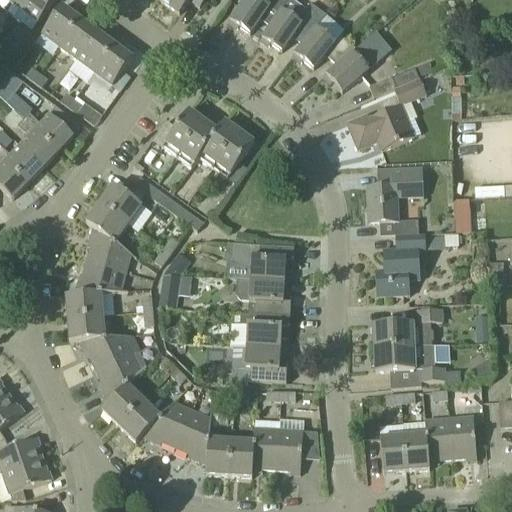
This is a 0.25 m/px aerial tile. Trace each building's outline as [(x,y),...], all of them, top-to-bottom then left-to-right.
[(1,0),(0,2),(0,9),(1,10),(13,20),(20,11),(28,0),(1,0)] [(55,0),(28,0),(13,20),(31,33),(37,24),(47,13),(55,0)] [(161,0),(159,3),(179,17),(189,3),(199,10),(206,0),(161,0)] [(270,29),(285,7),(285,6),(289,0),(288,0),(246,0),(227,26),(232,30),(233,29),(237,31),(238,29),(250,37),(260,23),(270,29)] [(306,12),(289,0),(285,6),(285,7),(270,29),(259,44),(264,48),(265,46),(269,49),(270,47),(281,55),(292,40),(302,47),(317,29),(326,18),(310,6),(306,12)] [(59,50),(80,22),(62,9),(41,37),(59,50)] [(80,22),(59,50),(76,63),(97,35),(80,22)] [(356,52),(339,39),(335,44),(317,29),(302,47),(292,60),(296,64),(297,62),(301,65),(303,64),(313,72),(324,58),(337,68),(354,54),(356,52)] [(93,76),(114,48),(97,35),(76,63),(93,76)] [(337,68),(323,80),(327,84),(328,83),(331,87),(333,86),(342,96),(357,83),(369,73),(369,72),(391,54),(376,35),(356,52),(354,54),(337,68)] [(93,76),(95,78),(111,89),(132,61),(114,48),(93,76)] [(375,101),(398,91),(419,83),(414,71),(393,79),(370,89),(375,101)] [(26,80),(34,86),(40,78),(31,72),(26,80)] [(47,83),(40,78),(34,86),(41,91),(47,83)] [(410,105),(426,98),(420,83),(394,94),(400,110),(369,123),(368,119),(347,127),(358,154),(377,145),(381,155),(400,147),(420,138),(414,122),(417,121),(410,105)] [(73,103),(65,98),(59,106),(67,111),(73,103)] [(67,111),(75,117),(94,130),(102,119),(76,100),(73,103),(67,111)] [(28,140),(19,149),(42,171),(57,156),(23,123),(13,113),(5,122),(15,131),(17,129),(28,140)] [(217,134),(189,114),(162,151),(191,171),(198,162),(217,134)] [(29,116),(23,123),(57,156),(73,140),(50,118),(41,127),(29,116)] [(198,162),(211,171),(227,183),(254,146),(224,125),(217,134),(198,162)] [(19,149),(10,158),(0,148),(0,159),(27,187),(42,171),(19,149)] [(0,191),(12,203),(27,187),(0,159),(0,191)] [(395,239),(418,238),(418,224),(398,224),(397,201),(423,200),(422,172),(397,173),(377,174),(378,189),(366,190),(368,227),(379,227),(380,240),(395,239)] [(148,186),(140,181),(134,189),(142,194),(148,186)] [(142,194),(150,200),(156,192),(148,186),(142,194)] [(99,207),(127,227),(140,208),(113,188),(99,207)] [(150,200),(158,205),(163,198),(156,192),(150,200)] [(171,203),(169,202),(163,198),(158,205),(165,211),(171,203)] [(165,211),(173,217),(179,209),(171,203),(165,211)] [(471,235),(469,204),(454,204),(456,236),(471,235)] [(114,244),(127,227),(99,207),(86,226),(93,231),(114,244)] [(173,217),(181,222),(187,214),(179,209),(173,217)] [(189,228),(195,220),(187,214),(181,222),(189,228)] [(189,228),(191,229),(197,234),(202,226),(195,220),(189,228)] [(86,266),(125,276),(130,257),(114,244),(93,231),(87,250),(90,251),(86,266)] [(424,238),(418,238),(395,239),(396,252),(383,253),(384,274),(375,274),(376,301),(396,299),(409,299),(408,285),(419,284),(418,255),(425,254),(424,238)] [(457,238),(446,238),(446,239),(447,249),(458,249),(457,238)] [(162,253),(170,259),(179,247),(171,242),(162,253)] [(251,261),(250,283),(284,285),(285,274),(292,274),(294,251),(259,249),(258,261),(251,261)] [(162,253),(154,265),(162,271),(170,259),(162,253)] [(180,277),(189,265),(179,257),(165,276),(180,277)] [(125,276),(86,266),(82,280),(79,279),(74,298),(100,296),(120,293),(125,276)] [(165,276),(163,279),(159,304),(177,306),(181,279),(180,279),(180,277),(165,276)] [(248,317),(290,319),(291,297),(284,296),(284,285),(250,283),(236,283),(235,298),(239,303),(249,304),(248,317)] [(100,296),(74,298),(66,299),(68,322),(102,319),(100,296)] [(143,316),(153,316),(151,301),(149,301),(142,302),(143,316)] [(374,352),(428,350),(428,349),(431,349),(431,347),(434,344),(433,336),(430,333),(430,327),(442,326),(441,313),(417,314),(418,327),(413,327),(413,326),(373,328),(374,352)] [(143,316),(144,331),(154,330),(153,316),(143,316)] [(247,328),(246,350),(280,352),(281,341),(288,341),(290,319),(248,317),(241,316),(240,328),(247,328)] [(104,340),(102,319),(68,322),(70,345),(78,345),(104,340)] [(488,335),(477,336),(477,347),(488,346),(488,335)] [(140,355),(132,339),(124,339),(104,340),(78,345),(87,363),(90,361),(96,375),(140,355)] [(246,350),(233,349),(232,378),(221,378),(221,389),(247,389),(247,383),(250,383),(266,385),(286,386),(287,364),(280,364),(280,352),(246,350)] [(429,367),(428,350),(374,352),(375,376),(415,374),(414,367),(429,367)] [(108,408),(127,389),(139,374),(146,368),(140,355),(96,375),(103,388),(100,390),(108,408)] [(170,379),(176,371),(166,361),(159,369),(170,379)] [(170,379),(180,389),(187,382),(176,371),(170,379)] [(420,386),(444,385),(444,388),(461,387),(460,375),(444,376),(444,372),(420,373),(420,386)] [(0,405),(9,399),(0,388),(0,387),(2,386),(0,383),(0,405)] [(480,386),(465,387),(466,396),(481,395),(480,386)] [(143,404),(127,389),(108,408),(102,414),(119,430),(143,404)] [(234,402),(234,394),(220,394),(220,402),(234,402)] [(248,395),(234,394),(234,402),(248,403),(248,395)] [(432,403),(446,402),(445,394),(431,395),(432,403)] [(280,396),(275,395),(265,395),(265,404),(280,404),(280,396)] [(280,404),(295,404),(295,396),(280,396),(280,404)] [(401,397),(401,405),(414,404),(413,396),(401,397)] [(401,405),(401,397),(385,398),(386,406),(401,405)] [(9,399),(0,405),(0,444),(5,442),(0,435),(0,433),(20,419),(24,415),(20,410),(18,411),(9,399)] [(160,420),(142,440),(160,448),(162,446),(174,451),(191,414),(195,408),(179,401),(174,407),(160,420)] [(143,404),(119,430),(136,446),(142,440),(160,420),(143,404)] [(511,431),(511,405),(498,406),(500,432),(511,431)] [(206,468),(209,442),(210,417),(210,414),(195,408),(191,414),(174,451),(189,458),(188,460),(206,468)] [(228,480),(231,443),(232,436),(220,436),(221,418),(210,417),(209,442),(206,468),(205,478),(228,480)] [(452,463),(476,461),(473,420),(449,422),(452,463)] [(279,433),(275,474),(300,475),(303,435),(304,424),(280,422),(280,425),(279,433)] [(449,422),(424,424),(425,438),(427,438),(429,465),(452,463),(449,422)] [(253,444),(252,473),(275,474),(279,433),(280,425),(255,423),(255,432),(253,432),(253,444)] [(404,440),(407,475),(429,473),(429,465),(427,438),(425,438),(404,440)] [(404,440),(400,440),(380,442),(383,477),(407,475),(404,440)] [(5,442),(0,444),(0,471),(2,477),(42,463),(37,449),(40,448),(37,441),(32,443),(8,451),(5,442)] [(228,480),(252,481),(252,473),(253,444),(231,443),(228,480)] [(42,463),(2,477),(11,502),(12,505),(26,503),(22,493),(47,485),(52,483),(50,476),(47,477),(42,463)]
